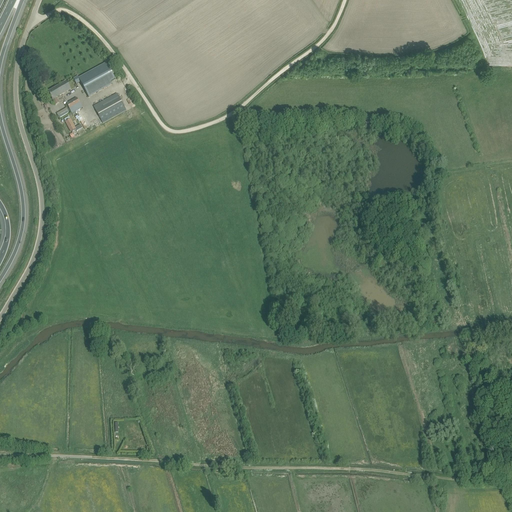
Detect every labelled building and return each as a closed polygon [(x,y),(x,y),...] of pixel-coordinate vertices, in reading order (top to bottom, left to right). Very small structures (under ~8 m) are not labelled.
[(82,81),(89,97),(114,85),(112,82),(117,80),(108,63),(80,78),(79,76),(75,78),(78,83),(82,81)] [(56,105),(59,103),(56,99),(71,90),(66,81),(48,92),(52,100),(53,100),(56,105)] [(117,93),(112,96),(93,106),(103,124),(126,111),(117,93)] [(72,114),(83,108),(76,98),(66,104),(72,114)] [(69,117),(65,119),(64,120),(66,122),(71,132),(75,130),(76,131),(82,128),(80,125),(75,128),(70,120),(69,117)]
